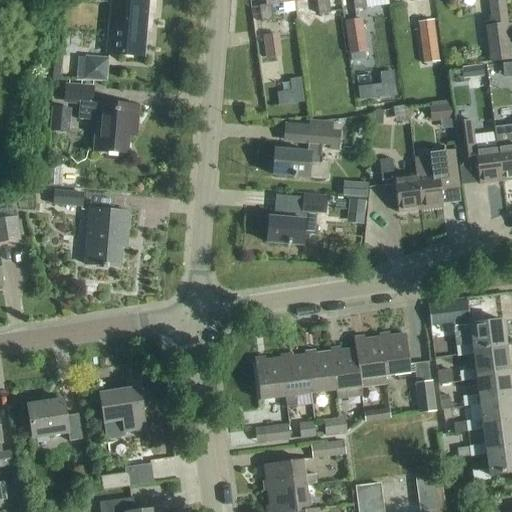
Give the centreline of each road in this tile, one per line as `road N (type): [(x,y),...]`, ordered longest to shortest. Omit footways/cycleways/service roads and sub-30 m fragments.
road 1 (residential): [(195,319),(412,280),(511,239)]
road 2 (residential): [(195,319),(221,0)]
road 3 (residential): [(0,349),(195,319)]
road 4 (residential): [(216,511),(195,319)]
